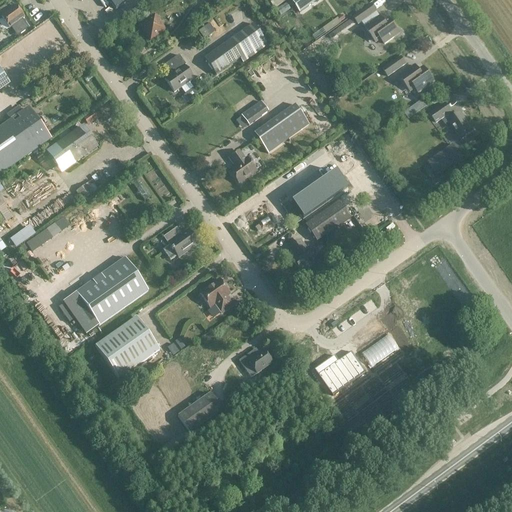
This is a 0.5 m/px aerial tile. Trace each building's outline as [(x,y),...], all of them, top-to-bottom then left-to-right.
[(128,0),(108,0),(115,10),(128,0)] [(273,0),(269,3),(273,9),(286,0),(273,0)] [(290,0),(299,13),(318,0),(290,0)] [(275,12),(279,17),(290,9),(286,4),(275,12)] [(376,12),(371,5),(353,18),(358,25),(361,22),(376,12)] [(0,20),(2,19),(9,29),(11,28),(17,37),(29,28),(23,20),(24,19),(15,6),(9,11),(5,6),(0,9),(0,20)] [(376,12),(361,22),(365,28),(380,18),(376,12)] [(313,37),(316,41),(345,20),(342,15),(313,37)] [(165,31),(154,16),(140,27),(150,41),(165,31)] [(218,17),(215,19),(220,27),(223,25),(218,17)] [(380,18),(365,28),(372,38),(381,40),(384,45),(396,36),(397,32),(392,24),(383,23),(380,18)] [(352,19),(329,34),(335,42),(357,27),(352,19)] [(209,24),(198,32),(204,40),(215,32),(209,24)] [(253,25),(204,60),(215,76),(240,59),(243,63),(268,46),(253,25)] [(172,74),(165,80),(174,93),(181,88),(185,94),(193,88),(189,82),(193,79),(184,66),(186,66),(179,56),(166,65),(172,74)] [(387,77),(406,65),(401,58),(383,71),(387,77)] [(418,72),(414,67),(400,77),(407,87),(415,89),(419,94),(431,85),(432,81),(426,73),(418,72)] [(404,114),(408,120),(426,108),(422,101),(404,114)] [(266,114),(259,104),(241,117),(248,126),(266,114)] [(447,104),(432,114),(438,122),(441,120),(445,126),(449,123),(461,140),(473,132),(460,114),(454,118),(451,113),(452,112),(447,104)] [(309,125),(295,106),(254,135),(268,154),(309,125)] [(11,122),(0,129),(0,175),(49,141),(28,110),(23,114),(17,107),(6,115),(11,122)] [(94,113),(84,120),(88,125),(97,118),(94,113)] [(82,129),(58,146),(71,166),(96,149),(82,129)] [(453,146),(428,164),(437,177),(463,159),(453,146)] [(245,161),(239,152),(229,159),(233,165),(234,164),(236,167),(229,171),(239,184),(256,172),(247,159),(245,161)] [(306,186),(316,179),(307,164),(296,171),(306,186)] [(336,171),(321,182),(333,199),(348,188),(336,171)] [(321,182),(306,192),(318,209),(333,199),(321,182)] [(91,196),(95,193),(90,187),(86,190),(91,196)] [(306,193),(291,203),(303,220),(318,210),(306,193)] [(351,218),(339,202),(305,226),(316,242),(351,218)] [(0,226),(3,230),(10,225),(0,212),(0,226)] [(265,216),(246,230),(255,243),(275,229),(265,216)] [(50,260),(42,251),(68,230),(60,220),(23,251),(29,259),(31,257),(40,268),(50,260)] [(14,254),(33,241),(27,231),(7,244),(14,254)] [(178,258),(198,245),(188,231),(178,238),(173,231),(164,238),(170,247),(163,251),(170,261),(177,256),(178,258)] [(300,241),(289,249),(296,258),(292,260),(301,273),(317,262),(308,249),(306,250),(300,241)] [(63,303),(86,336),(148,292),(125,259),(63,303)] [(43,274),(37,277),(41,284),(47,282),(43,274)] [(221,314),(232,306),(226,296),(228,294),(229,295),(219,281),(200,294),(210,308),(214,305),(221,314)] [(136,318),(95,347),(118,380),(159,351),(136,318)] [(249,354),(239,362),(245,370),(250,366),(256,375),(272,364),(264,352),(253,360),(249,354)] [(334,356),(314,370),(332,396),(365,373),(350,353),(338,362),(334,356)] [(222,411),(210,394),(178,417),(189,434),(222,411)]
